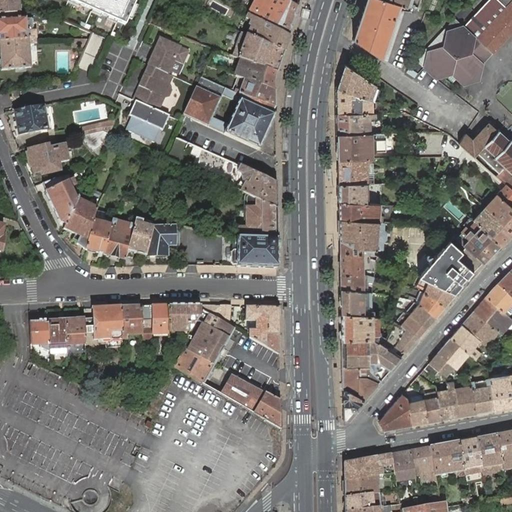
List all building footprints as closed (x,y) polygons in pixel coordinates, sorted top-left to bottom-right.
[(0,0),(0,13),(19,13),(19,9),(21,9),(22,8),(22,4),(21,3),(19,3),(20,3),(19,0),(0,0)] [(100,13),(106,0),(70,0),(80,4),(92,10),(100,13)] [(106,0),(100,13),(101,14),(111,18),(118,21),(126,25),(128,19),(134,5),(136,0),(106,0)] [(288,37),(298,8),(283,0),(256,0),(251,10),(248,15),(288,37)] [(385,0),(366,0),(353,39),(381,57),(390,29),(394,19),(398,4),(385,0)] [(436,58),(427,70),(436,79),(452,74),(464,84),(480,79),(483,63),(471,52),(473,44),(477,43),(481,42),(478,38),(511,1),(511,0),(488,0),(480,9),(466,24),(464,26),(458,32),(444,48),(435,57),(436,58)] [(492,52),(511,31),(511,1),(478,38),(481,42),(492,52)] [(390,29),(381,57),(388,62),(405,7),(398,4),(394,19),(390,29)] [(138,6),(134,5),(128,19),(132,20),(138,6)] [(0,20),(25,18),(25,12),(19,13),(0,13),(0,20)] [(283,52),(288,37),(248,15),(246,19),(251,21),(249,26),(251,26),(246,36),(249,37),(283,52)] [(0,41),(27,39),(29,39),(37,38),(36,31),(35,31),(35,29),(32,30),(32,31),(26,32),(26,23),(26,20),(25,18),(0,20),(0,41)] [(458,32),(464,26),(463,25),(447,30),(445,38),(436,40),(429,42),(424,68),(427,70),(436,58),(435,57),(444,48),(458,32)] [(438,32),(436,40),(445,38),(447,30),(438,32)] [(236,48),(241,35),(236,33),(234,34),(233,36),(231,41),(230,44),(231,46),(236,48)] [(246,36),(241,34),(241,35),(236,48),(234,53),(230,51),(229,55),(238,59),(241,60),(276,73),(283,52),(249,37),(246,36)] [(27,39),(0,41),(0,54),(0,58),(2,70),(31,68),(31,64),(30,49),(30,47),(29,44),(33,44),(36,44),(37,44),(37,38),(29,39),(27,39)] [(84,50),(89,40),(73,39),(73,50),(84,50)] [(159,39),(148,65),(167,74),(169,69),(178,73),(187,52),(159,39)] [(471,52),(483,63),(492,52),(481,42),(477,43),(473,44),(471,52)] [(241,60),(235,76),(240,78),(244,79),(274,91),(274,79),(276,73),(241,60)] [(367,99),(371,100),(372,97),(375,98),(377,97),(379,92),(378,89),(375,88),(376,85),(345,64),(337,88),(336,88),(367,99)] [(169,84),(173,77),(167,74),(148,65),(132,100),(135,101),(158,111),(164,98),(169,96),(171,91),(169,84)] [(197,88),(184,116),(207,126),(223,134),(259,150),(274,115),(272,114),(274,108),(241,95),(238,95),(234,93),(232,92),(225,89),(202,78),(201,79),(199,85),(197,88)] [(239,91),(244,79),(240,78),(235,89),(239,91)] [(235,89),(234,93),(238,95),(241,95),(274,108),(274,91),(244,79),(239,91),(235,89)] [(371,113),(371,100),(367,99),(336,88),(337,113),(367,113),(371,113)] [(163,129),(169,116),(135,101),(131,109),(134,111),(131,117),(125,130),(134,133),(135,131),(147,137),(149,133),(156,137),(160,129),(160,127),(163,129)] [(43,108),(43,106),(14,111),(19,135),(47,130),(45,115),(43,108)] [(374,117),(374,113),(371,113),(367,113),(337,113),(337,134),(368,133),(368,117),(371,118),(374,117)] [(109,134),(116,120),(82,128),(84,136),(102,131),(109,134)] [(457,142),(473,156),(476,153),(497,130),(496,129),(495,130),(488,123),(472,140),(465,133),(457,142)] [(511,142),(511,141),(511,139),(511,138),(509,141),(499,131),(500,130),(499,128),(497,130),(476,153),(499,173),(505,166),(511,174),(511,175),(511,176),(511,142)] [(106,142),(109,134),(102,131),(84,136),(79,137),(92,153),(106,142)] [(154,142),(156,137),(149,133),(147,137),(135,131),(134,133),(154,142)] [(376,139),(376,133),(374,133),(370,133),(368,133),(337,134),(338,159),(367,158),(371,158),(371,153),(374,153),(375,151),(385,151),(385,139),(378,139),(376,139)] [(59,141),(29,149),(30,155),(28,156),(30,166),(33,165),(34,172),(42,170),(46,173),(55,170),(57,166),(56,163),(56,161),(66,158),(63,147),(61,147),(59,141)] [(102,150),(106,142),(92,153),(97,159),(102,150)] [(473,156),(496,176),(499,173),(476,153),(473,156)] [(56,163),(57,166),(60,166),(59,163),(61,162),(65,161),(68,160),(68,158),(66,158),(56,161),(56,163)] [(338,159),(338,184),(366,183),(367,183),(373,183),(373,178),(367,178),(367,163),(373,162),(373,158),(371,158),(367,158),(338,159)] [(240,182),(236,189),(238,190),(244,193),(248,195),(256,199),(276,209),(276,183),(241,166),(239,169),(238,170),(238,172),(239,172),(241,173),(243,174),(241,177),(243,181),(240,181),(240,182)] [(511,189),(511,176),(511,175),(511,174),(505,166),(499,173),(496,176),(505,184),(511,189)] [(56,178),(59,185),(72,179),(73,178),(70,173),(56,178)] [(65,225),(77,201),(79,198),(78,197),(74,198),(70,188),(75,185),(72,179),(59,185),(45,192),(60,223),(65,225)] [(338,184),(338,201),(366,203),(366,183),(338,184)] [(511,208),(511,206),(511,189),(505,184),(496,194),(511,208)] [(511,232),(511,208),(496,194),(491,200),(488,203),(484,207),(511,232)] [(256,199),(248,195),(246,198),(246,209),(246,229),(238,229),(238,238),(277,239),(276,209),(256,199)] [(94,214),(97,210),(77,201),(65,225),(63,229),(70,232),(72,233),(75,234),(80,237),(77,242),(76,244),(85,250),(93,220),(93,219),(94,214)] [(338,201),(339,219),(376,221),(381,222),(381,215),(379,215),(380,204),(366,203),(338,201)] [(480,227),(500,245),(511,232),(484,207),(481,211),(478,214),(473,220),(475,222),(480,227)] [(111,225),(112,219),(105,217),(104,222),(93,219),(93,220),(85,250),(97,254),(98,252),(103,254),(111,225)] [(116,220),(112,219),(111,225),(103,254),(103,255),(125,260),(126,257),(127,252),(134,225),(135,223),(127,221),(126,223),(125,228),(115,226),(116,220)] [(145,256),(153,228),(142,225),(143,221),(136,219),(135,223),(134,225),(127,252),(133,253),(145,256)] [(364,250),(368,252),(373,254),(374,248),(382,248),(382,241),(385,239),(386,232),(383,230),(384,222),(381,222),(376,221),(339,219),(339,239),(356,246),(364,250)] [(468,229),(470,231),(473,234),(480,227),(475,222),(469,227),(468,229)] [(465,247),(482,263),(500,245),(480,227),(473,234),(470,231),(467,234),(466,235),(462,231),(456,238),(463,245),(465,247)] [(173,246),(173,228),(153,228),(145,256),(166,256),(166,246),(173,246)] [(238,238),(237,238),(237,240),(235,239),(234,241),(234,244),(235,245),(237,245),(237,250),(232,250),(231,252),(230,263),(232,265),(236,265),(236,267),(276,268),(277,267),(277,239),(238,238)] [(339,239),(339,253),(362,253),(364,253),(364,250),(356,246),(339,239)] [(437,286),(454,294),(456,292),(461,286),(463,284),(468,278),(471,274),(473,272),(456,257),(461,251),(449,240),(419,274),(413,269),(412,273),(418,276),(428,282),(437,286)] [(456,257),(473,272),(482,263),(465,247),(461,251),(456,257)] [(339,253),(340,275),(362,274),(362,253),(339,253)] [(511,273),(509,271),(497,284),(511,296),(511,273)] [(340,275),(340,288),(363,291),(366,291),(365,281),(372,282),(373,276),(369,275),(365,274),(362,274),(340,275)] [(435,298),(444,306),(454,294),(437,286),(428,282),(423,293),(435,298)] [(511,296),(497,284),(492,288),(485,297),(508,316),(511,314),(507,310),(511,304),(511,296)] [(340,288),(341,313),(363,314),(371,315),(374,316),(373,310),(371,310),(371,292),(366,291),(363,291),(340,288)] [(423,292),(420,291),(416,299),(415,302),(417,303),(435,316),(444,306),(435,298),(423,293),(423,292)] [(511,319),(508,316),(485,297),(473,311),(499,332),(501,334),(511,321),(511,319)] [(407,310),(406,313),(408,314),(409,314),(426,327),(435,316),(417,303),(415,302),(407,310)] [(163,337),(168,337),(168,335),(168,331),(167,305),(151,306),(151,335),(163,335),(163,337)] [(183,305),(167,305),(168,331),(171,331),(185,331),(185,334),(187,335),(189,332),(196,321),(200,315),(200,306),(183,305)] [(121,338),(121,340),(126,339),(126,335),(142,334),(142,339),(151,338),(151,335),(151,306),(140,306),(120,307),(121,331),(121,338)] [(231,306),(200,306),(200,315),(203,311),(229,326),(231,306)] [(92,319),(84,319),(84,334),(93,333),(93,340),(98,340),(105,339),(110,339),(112,340),(118,339),(121,338),(121,331),(120,307),(92,308),(92,319)] [(278,308),(245,307),(245,321),(256,321),(255,331),(249,330),(249,337),(279,354),(279,334),(278,308)] [(181,347),(184,349),(187,351),(214,365),(229,338),(234,329),(229,326),(203,311),(200,315),(196,321),(202,324),(198,332),(195,330),(191,337),(188,336),(181,347)] [(499,332),(473,311),(461,325),(480,341),(486,346),(499,332)] [(341,313),(341,339),(345,339),(374,339),(379,343),(379,335),(377,335),(377,317),(376,316),(374,316),(371,315),(363,314),(341,313)] [(399,320),(397,323),(400,325),(418,337),(426,327),(409,314),(408,314),(406,313),(405,314),(407,316),(402,322),(399,320)] [(84,319),(65,320),(66,345),(66,349),(66,351),(85,350),(85,344),(84,334),(84,319)] [(39,321),(29,322),(30,345),(49,344),(48,323),(45,323),(45,320),(39,320),(39,321)] [(48,321),(48,323),(49,344),(49,350),(66,349),(66,345),(65,320),(48,321)] [(394,321),(383,345),(389,349),(392,345),(404,353),(418,337),(400,325),(397,323),(394,321)] [(480,341),(461,325),(450,338),(469,354),(472,357),(475,360),(481,354),(474,348),(480,341)] [(469,354),(450,338),(437,353),(453,366),(456,369),(469,354)] [(341,339),(342,366),(346,367),(369,366),(371,366),(371,361),(375,360),(390,370),(401,357),(389,349),(383,345),(379,343),(374,339),(345,339),(341,339)] [(184,349),(172,367),(203,384),(206,378),(214,365),(187,351),(184,349)] [(453,366),(437,353),(428,363),(439,371),(444,376),(453,366)] [(368,369),(381,381),(390,370),(375,360),(371,361),(371,366),(369,366),(368,369)] [(439,371),(428,363),(423,369),(434,377),(439,371)] [(344,390),(364,400),(381,381),(368,369),(369,366),(346,367),(342,366),(342,389),(344,390)] [(224,389),(220,395),(246,410),(259,389),(232,375),(224,389)] [(494,410),(511,406),(511,397),(508,375),(489,378),(489,379),(490,385),(494,410)] [(476,413),(494,410),(490,385),(489,379),(471,382),(471,386),(472,389),(476,413)] [(459,416),(476,413),(472,389),(471,386),(471,382),(470,380),(467,380),(467,387),(457,388),(457,382),(453,383),(455,389),(459,416)] [(442,419),(459,416),(455,389),(453,383),(453,382),(447,383),(447,385),(448,390),(440,391),(439,386),(436,387),(437,391),(437,392),(438,396),(442,419)] [(344,390),(342,389),(343,411),(343,420),(346,421),(354,411),(364,400),(344,390)] [(273,425),(281,429),(280,401),(266,393),(254,414),(273,425)] [(383,430),(411,425),(408,403),(407,398),(402,394),(378,422),(383,430)] [(427,422),(442,419),(438,396),(423,400),(427,422)] [(411,425),(427,422),(423,400),(408,403),(411,425)] [(502,470),(511,468),(511,431),(496,435),(501,465),(502,470)] [(502,470),(501,465),(496,435),(476,439),(481,468),(482,472),(482,475),(503,471),(502,470)] [(476,439),(457,442),(462,470),(463,471),(464,476),(482,473),(482,472),(481,468),(476,439)] [(457,442),(429,447),(435,476),(458,472),(459,477),(464,476),(463,471),(462,470),(457,442)] [(429,447),(410,451),(413,467),(419,466),(427,505),(441,503),(435,476),(429,447)] [(410,451),(390,454),(392,465),(394,473),(395,482),(409,479),(411,488),(412,487),(413,492),(418,491),(417,487),(413,467),(410,451)] [(343,463),(344,482),(377,476),(377,468),(392,465),(390,454),(343,463)] [(377,476),(344,482),(344,498),(377,493),(377,476)] [(379,507),(377,493),(344,498),(344,511),(379,507)] [(500,506),(511,503),(511,497),(508,498),(499,500),(500,506)] [(441,503),(427,505),(421,506),(401,510),(401,511),(446,511),(446,507),(445,502),(441,503)]
